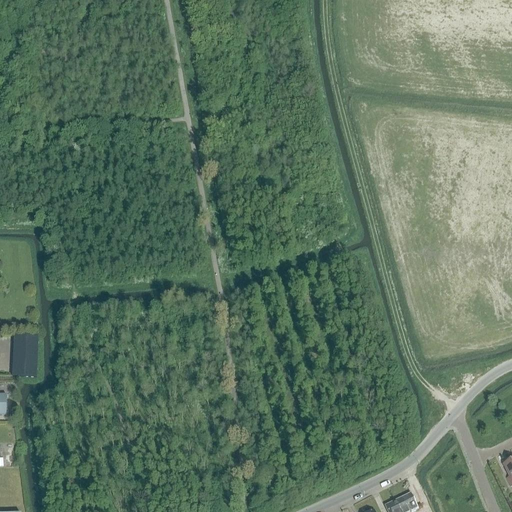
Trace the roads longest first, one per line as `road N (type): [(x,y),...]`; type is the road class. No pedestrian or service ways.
road 1 (track): [(455,411),(417,375),(400,334),(334,83),(324,0)]
road 2 (unclassified): [(308,511),(405,464),(455,411)]
